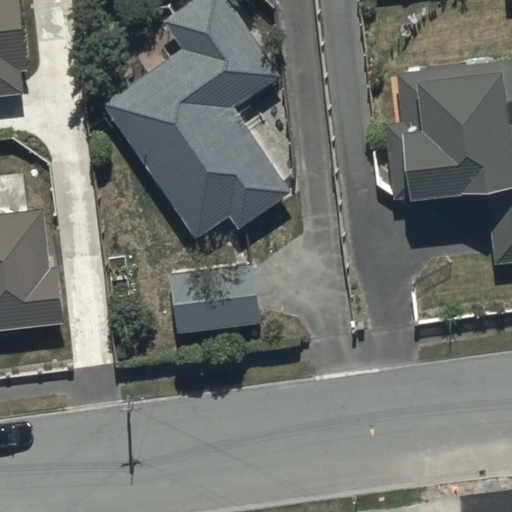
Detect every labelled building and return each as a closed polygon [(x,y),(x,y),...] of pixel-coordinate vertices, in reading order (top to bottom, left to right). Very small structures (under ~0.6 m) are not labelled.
[(20,0),(0,0),(0,80),(30,77),(20,0)] [(185,37),(102,89),(193,221),(228,197),(239,211),(288,177),(234,91),(280,62),(241,0),(165,0),(163,2),(185,37)] [(511,45),(397,60),(402,105),(389,106),(398,181),(482,170),(491,251),(511,248),(511,45)] [(0,312),(61,306),(56,252),(52,252),(47,197),(0,201),(0,312)] [(256,245),(167,259),(177,322),(265,308),(256,245)]
